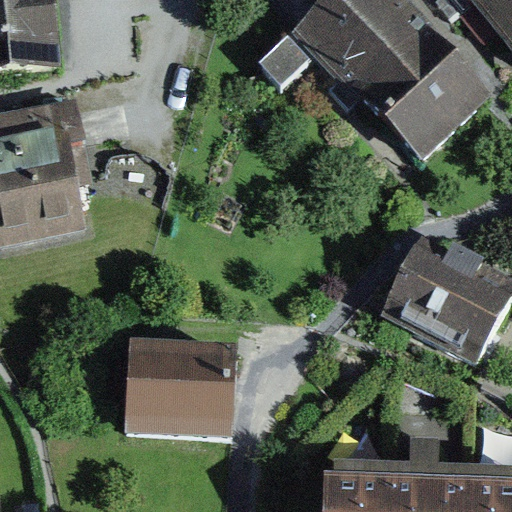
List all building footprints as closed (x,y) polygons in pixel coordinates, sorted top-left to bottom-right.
[(53,0),(0,0),(0,86),(65,77),(53,0)] [(509,102),(412,0),(340,0),(292,46),(421,183),(509,102)] [(511,0),(445,0),(511,72),(511,0)] [(91,192),(76,115),(0,129),(0,259),(86,242),(76,195),(91,192)] [(511,278),(436,237),(386,328),(481,380),(511,323),(511,278)] [(238,368),(127,358),(119,441),(230,452),(238,368)] [(511,511),(511,493),(335,489),(334,511),(511,511)]
